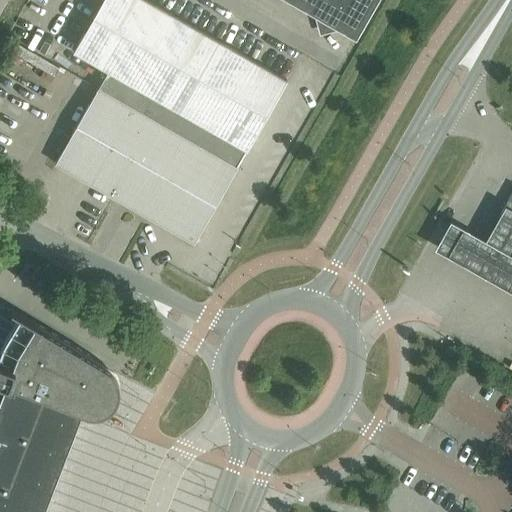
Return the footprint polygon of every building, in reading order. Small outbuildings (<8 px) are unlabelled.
[(126,103),(237,167),(286,80),(145,0),(101,0),(73,50),(107,70),(98,87),(126,103)] [(285,0),(355,40),(377,0),(285,0)] [(126,103),(98,87),(55,163),(194,242),(237,167),(126,103)] [(511,191),(501,211),(511,217),(511,191)] [(511,210),(506,207),(487,240),(453,221),(437,249),(511,290),(511,210)] [(92,360),(92,359),(91,358),(91,356),(90,355),(11,308),(10,309),(19,315),(2,343),(0,349),(0,511),(43,511),(60,469),(82,411),(87,413),(91,413),(96,413),(100,412),(104,411),(108,408),(112,405),(114,402),(117,398),(118,394),(119,389),(119,385),(118,380),(116,376),(114,374),(112,372),(110,371),(107,371),(104,370),(101,371),(92,365),(92,363),(93,362),(92,360)]
